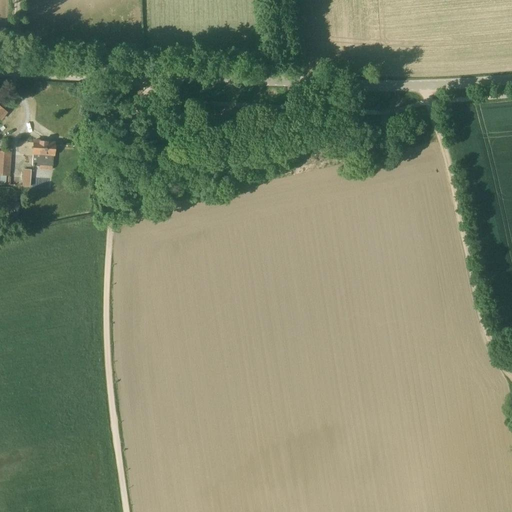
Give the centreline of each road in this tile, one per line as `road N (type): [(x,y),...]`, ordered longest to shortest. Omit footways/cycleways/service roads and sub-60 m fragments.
road 1 (tertiary): [(511,78),(316,85),(0,60)]
road 2 (track): [(91,66),(112,230),(111,384),(129,511)]
road 3 (track): [(511,373),(472,274),(427,102)]
